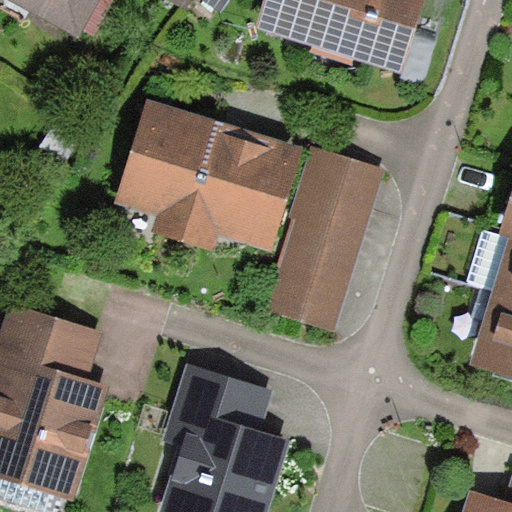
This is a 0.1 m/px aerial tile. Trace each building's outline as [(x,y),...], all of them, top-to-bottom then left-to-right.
[(8,0),(82,36),(99,0),(8,0)] [(253,0),(244,30),(395,78),(419,0),(253,0)] [(106,207),(263,253),(294,147),(138,101),(106,207)] [(375,170),(306,150),(257,314),(327,335),(375,170)] [(511,251),(505,250),(491,299),(511,305),(511,251)] [(511,305),(491,299),(471,364),(511,376),(511,305)] [(24,310),(0,384),(0,483),(71,506),(109,385),(80,376),(94,332),(24,310)] [(181,370),(142,511),(264,511),(284,437),(253,429),(263,392),(181,370)] [(511,511),(511,483),(493,477),(481,511),(511,511)]
